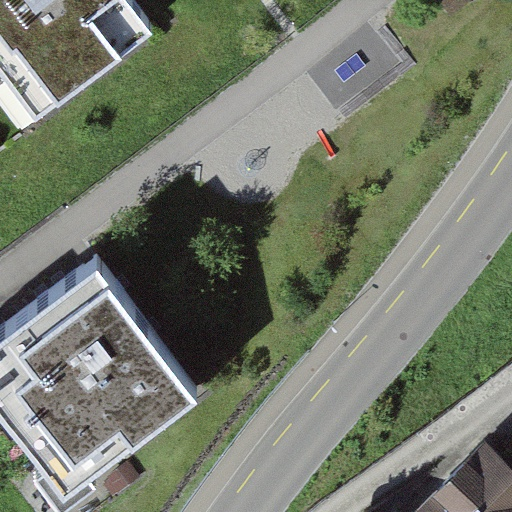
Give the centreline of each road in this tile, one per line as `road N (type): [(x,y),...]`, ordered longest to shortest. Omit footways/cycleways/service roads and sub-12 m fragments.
road 1 (residential): [(254,511),(511,185)]
road 2 (track): [(337,511),(511,383)]
